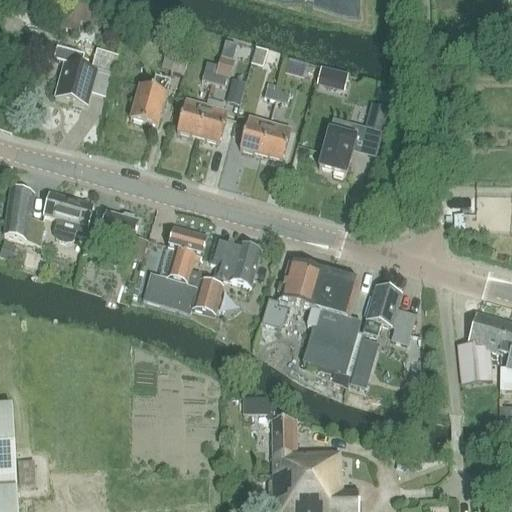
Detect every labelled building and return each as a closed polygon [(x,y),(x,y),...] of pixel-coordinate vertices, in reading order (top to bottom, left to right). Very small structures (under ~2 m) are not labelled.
[(74,29),(93,33),(96,14),(77,10),(74,29)] [(58,53),(55,63),(65,66),(55,102),(87,110),(97,75),(111,80),(117,58),(96,53),(91,72),(80,70),(83,60),(58,53)] [(254,54),(251,69),(265,71),(268,57),(254,54)] [(183,78),(189,60),(176,56),(171,75),(183,78)] [(201,84),(212,87),(215,78),(204,74),(201,84)] [(215,78),(212,87),(224,91),(226,81),(215,78)] [(166,97),(169,85),(156,81),(152,94),(139,90),(130,123),(157,130),(167,97),(166,97)] [(275,105),(278,95),(267,92),(263,102),(275,105)] [(289,99),(278,95),(275,105),(286,108),(289,99)] [(198,141),(207,109),(186,104),(177,135),(198,141)] [(381,137),(388,112),(372,108),(366,133),(381,137)] [(228,115),(207,109),(198,141),(219,147),(228,115)] [(240,153),(261,159),(270,127),(249,121),(240,153)] [(346,179),(356,142),(350,140),(353,129),(333,124),(331,134),(329,134),(319,172),(346,179)] [(270,127),(261,159),(282,165),(291,133),(270,127)] [(40,251),(44,226),(31,222),(34,198),(11,191),(4,239),(40,251)] [(43,219),(57,223),(53,236),(55,242),(60,246),(65,247),(72,246),(75,242),(76,239),(85,242),(87,231),(88,231),(94,209),(49,197),(43,219)] [(131,253),(139,225),(135,224),(134,220),(126,217),(123,220),(106,216),(100,236),(91,233),(83,260),(101,265),(106,246),(131,253)] [(190,318),(191,313),(200,283),(201,278),(190,275),(195,259),(202,261),(207,241),(174,232),(168,251),(175,253),(167,282),(151,278),(144,303),(179,313),(179,314),(189,318),(190,318)] [(251,291),(260,256),(217,244),(210,268),(218,270),(215,281),(251,291)] [(360,326),(348,322),(359,285),(328,276),(329,276),(290,265),(278,307),(268,304),(263,322),(281,328),(287,306),(311,312),(306,330),(312,332),(302,366),(344,379),(360,326)] [(200,283),(191,313),(214,319),(222,289),(200,283)] [(376,340),(380,327),(395,332),(390,344),(405,349),(414,321),(395,314),(401,298),(376,290),(361,335),(376,340)] [(500,357),(508,327),(477,318),(469,348),(457,349),(461,389),(491,386),(489,354),(500,357)] [(511,328),(508,327),(500,357),(511,360),(511,365),(510,371),(499,371),(499,394),(511,395),(511,328)] [(243,402),(243,418),(268,418),(268,417),(273,417),(273,424),(272,424),(273,476),(296,475),(296,456),(296,423),(286,424),(286,417),(268,409),(268,403),(243,402)] [(17,511),(12,408),(0,408),(0,511),(17,511)] [(273,484),(268,485),(268,499),(273,500),(272,511),(315,511),(315,456),(296,456),(296,475),(273,476),(273,484)] [(339,456),(315,456),(315,511),(358,511),(358,493),(342,493),(342,475),(339,475),(339,456)]
